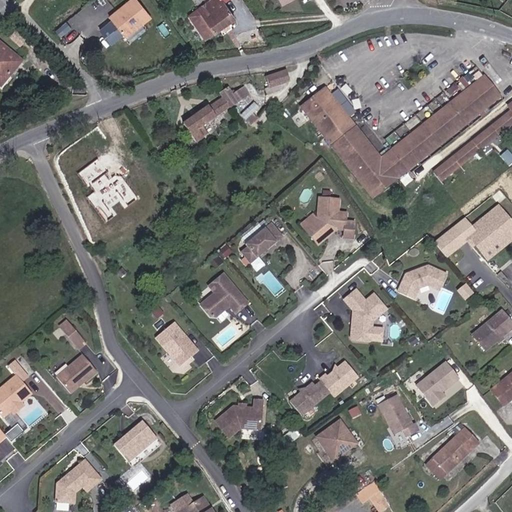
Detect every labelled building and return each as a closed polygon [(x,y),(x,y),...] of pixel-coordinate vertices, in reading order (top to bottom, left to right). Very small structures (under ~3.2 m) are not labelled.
[(236,23),(223,7),(232,0),(217,0),(217,2),(191,22),(207,44),(236,23)] [(115,26),(109,31),(121,45),(127,40),(129,42),(154,22),(138,2),(113,23),(115,26)] [(21,37),(11,29),(5,36),(15,44),(21,37)] [(0,78),(2,80),(21,60),(0,42),(0,78)] [(291,75),(270,81),(273,92),(281,90),(294,86),(291,75)] [(500,103),(483,81),(382,161),(379,158),(355,176),(375,200),(500,103)] [(273,92),(268,93),(270,98),(282,96),(281,90),(273,92)] [(355,176),(379,158),(325,91),(293,119),(300,127),(310,119),(355,176)] [(206,128),(247,100),(243,94),(235,99),(231,93),(224,97),(227,102),(187,128),(198,145),(211,136),(206,128)] [(241,114),(246,119),(258,108),(254,103),(241,114)] [(511,112),(434,173),(441,182),(511,125),(511,107),(509,109),(511,112)] [(147,150),(134,132),(129,123),(123,127),(135,144),(132,146),(139,155),(147,150)] [(348,227),(349,219),(340,218),(341,206),(322,204),(320,225),(308,235),(321,250),(339,234),(347,235),(346,243),(355,244),(357,228),(348,227)] [(511,244),(511,243),(511,224),(500,209),(474,231),(466,221),(437,245),(447,258),(468,242),(471,246),(474,243),(485,256),(503,242),(511,244)] [(308,235),(320,225),(315,219),(303,230),(308,235)] [(241,255),(251,267),(285,240),(273,226),(246,247),(248,250),(241,255)] [(490,262),(511,244),(503,242),(485,256),(490,262)] [(450,284),(431,274),(412,281),(410,285),(408,284),(401,300),(416,308),(421,294),(430,291),(431,294),(443,299),(450,284)] [(211,321),(217,321),(231,310),(237,318),(249,307),(224,277),(209,290),(215,297),(201,308),(211,321)] [(466,282),(458,290),(466,300),(475,292),(466,282)] [(352,344),(354,346),(370,348),(373,329),(388,317),(375,301),(367,307),(358,296),(347,305),(355,316),(352,344)] [(511,321),(508,316),(478,343),(491,358),(511,339),(511,321)] [(78,349),(87,343),(69,318),(60,325),(78,349)] [(174,324),(156,338),(181,370),(199,355),(174,324)] [(53,335),(62,346),(70,340),(61,329),(53,335)] [(79,352),(70,340),(62,346),(72,358),(79,352)] [(81,359),(58,379),(61,382),(84,363),(81,359)] [(9,369),(17,378),(0,392),(0,409),(7,418),(15,411),(18,414),(25,408),(22,405),(18,400),(28,391),(23,385),(29,379),(15,363),(9,369)] [(61,382),(71,395),(95,376),(84,363),(61,382)] [(359,382),(346,367),(328,382),(326,379),(316,391),(313,388),(290,407),(302,421),(330,397),(335,402),(359,382)] [(450,399),(464,387),(450,371),(421,395),(438,415),(450,405),(445,399),(448,397),(450,399)] [(511,384),(496,399),(508,415),(511,411),(511,384)] [(28,391),(18,400),(22,405),(33,396),(28,391)] [(416,432),(400,402),(382,412),(398,442),(406,437),(410,445),(422,438),(418,431),(416,432)] [(263,406),(255,405),(254,413),(235,410),(218,427),(232,443),(241,434),(261,435),(263,406)] [(142,423),(137,428),(144,439),(150,433),(142,423)] [(361,449),(344,425),(320,441),(336,466),(361,449)] [(114,448),(128,465),(157,441),(150,433),(144,439),(137,428),(114,448)] [(0,433),(0,444),(10,437),(4,430),(0,433)] [(484,455),(469,439),(435,469),(450,485),(484,455)] [(162,448),(157,441),(128,465),(133,472),(162,448)] [(269,462),(279,455),(275,448),(264,455),(269,462)] [(86,494),(102,481),(85,461),(56,485),(54,507),(69,509),(70,493),(79,485),(82,489),(86,494)] [(450,485),(435,469),(428,475),(443,491),(450,485)] [(75,495),(82,489),(79,485),(70,493),(69,509),(74,510),(75,495)] [(358,498),(364,508),(371,504),(383,496),(378,485),(358,498)] [(390,511),(383,496),(371,504),(376,511),(390,511)] [(211,511),(204,500),(183,511),(211,511)]
